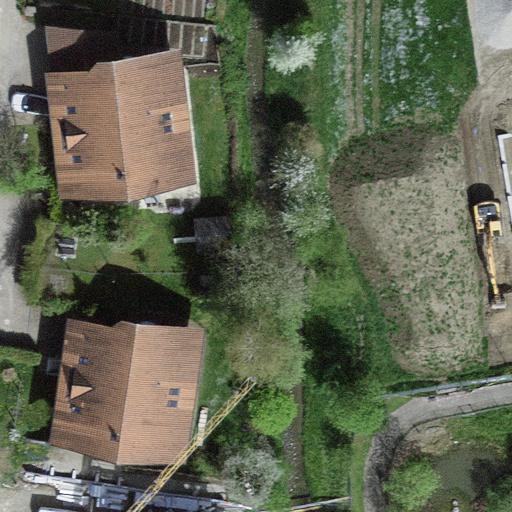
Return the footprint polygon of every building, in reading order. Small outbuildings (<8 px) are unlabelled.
[(112,74),(61,79),(71,179),(125,173),(135,182),(168,179),(181,162),(171,67),(143,70),(137,59),(126,56),(115,62),(112,74)] [(511,229),(511,131),(497,134),(511,229)] [(46,218),(39,262),(102,271),(109,227),(46,218)] [(102,271),(39,262),(33,302),(96,311),(102,271)] [(130,334),(79,327),(65,426),(117,434),(125,445),(158,450),(175,437),(189,342),(162,339),(159,327),(149,321),(137,324),(130,334)]
